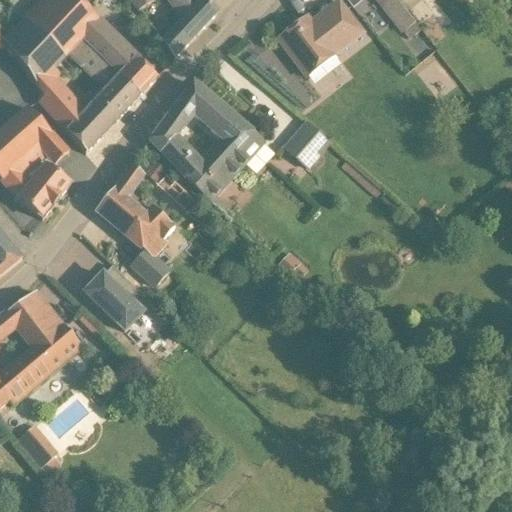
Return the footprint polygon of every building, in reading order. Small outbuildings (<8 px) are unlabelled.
[(98,25),(71,0),(61,0),(32,31),(63,61),(80,43),(139,100),(139,99),(144,103),(147,100),(143,96),(155,83),(138,64),(98,25)] [(155,3),(153,0),(128,0),(137,13),(155,3)] [(158,46),(173,63),(194,42),(196,39),(217,16),(202,2),(199,5),(195,0),(162,0),(174,16),(170,19),(176,26),(158,46)] [(367,11),(362,4),(364,2),(361,0),(343,0),(358,18),(367,11)] [(395,0),(374,0),(407,42),(420,32),(414,25),(415,25),(395,0)] [(306,21),(296,29),(280,41),(293,58),(290,59),(307,80),(363,38),(343,12),(331,21),(327,14),(311,26),(306,21)] [(85,157),(134,107),(136,109),(141,105),(138,101),(139,100),(80,43),(63,61),(32,31),(15,49),(3,30),(0,32),(0,38),(6,48),(42,103),(37,108),(85,157)] [(425,38),(416,44),(425,58),(433,52),(425,38)] [(202,91),(179,122),(158,149),(220,213),(272,151),(202,91)] [(70,155),(29,109),(0,135),(0,183),(18,202),(26,210),(42,223),(70,188),(49,166),(53,163),(57,167),(70,155)] [(283,153),(307,174),(330,148),(310,130),(293,148),(290,145),(283,153)] [(345,165),(342,169),(376,200),(379,196),(345,165)] [(144,180),(130,169),(129,168),(121,181),(135,191),(144,180)] [(145,220),(112,194),(96,214),(143,251),(152,260),(168,243),(165,240),(175,229),(154,210),(145,220)] [(0,279),(21,262),(0,236),(0,279)] [(301,263),(290,252),(276,267),(287,278),(292,273),(298,278),(306,269),(300,264),(301,263)] [(88,292),(84,296),(124,335),(142,317),(141,316),(150,307),(112,270),(103,279),(102,278),(99,282),(97,281),(87,291),(88,292)] [(0,320),(0,411),(9,404),(12,408),(80,351),(64,332),(64,331),(35,295),(0,320)] [(36,427),(17,443),(43,473),(61,457),(36,427)]
